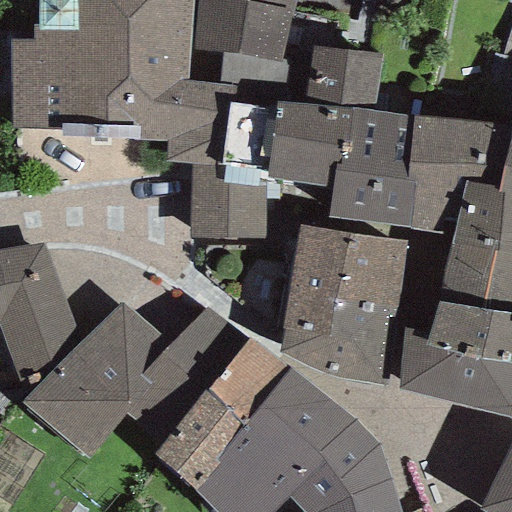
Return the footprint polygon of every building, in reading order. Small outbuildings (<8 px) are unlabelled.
[(65,0),(66,17),(39,18),(40,51),(14,52),(15,135),(172,146),(169,166),(217,173),(228,103),(183,98),(188,0),(65,0)] [(291,0),(203,0),(202,6),(198,55),(257,64),(232,118),(222,180),(197,174),(195,242),(260,242),(265,188),(271,124),(279,125),(287,69),(276,66),(291,0)] [(377,72),(314,65),(313,86),(325,89),(319,128),(279,125),(271,124),(265,188),(337,201),(332,229),(434,245),(436,228),(462,233),(439,349),(408,343),(402,404),(511,429),(511,146),(416,139),(367,132),(377,72)] [(398,259),(304,248),(287,363),(330,381),(381,390),(398,259)] [(0,324),(2,324),(23,389),(47,381),(53,387),(29,414),(87,460),(125,417),(173,456),(163,470),(204,511),(280,511),(289,504),(297,511),(390,511),(386,495),(372,459),(347,434),(204,324),(172,360),(121,318),(79,360),(40,255),(0,265),(0,324)] [(511,511),(511,466),(491,511),(511,511)]
